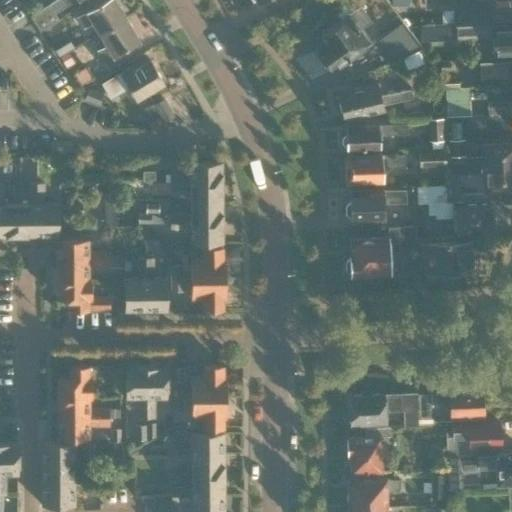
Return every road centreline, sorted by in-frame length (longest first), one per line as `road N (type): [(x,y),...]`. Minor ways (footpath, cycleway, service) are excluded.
road 1 (tertiary): [(275,340),(265,177),(244,115),(179,0)]
road 2 (residential): [(27,340),(275,340)]
road 3 (residential): [(275,340),(511,336)]
road 4 (tertiary): [(273,511),(275,340)]
road 5 (residential): [(29,511),(27,340)]
